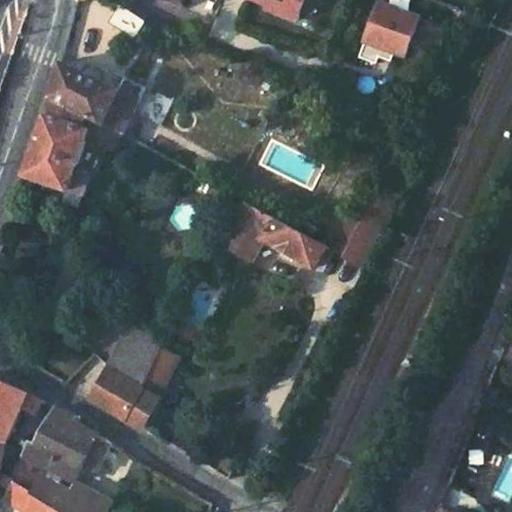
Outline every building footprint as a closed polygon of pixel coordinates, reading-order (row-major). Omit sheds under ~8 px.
[(141,41),(148,23),(155,8),(140,0),(132,0),(121,27),(141,41)] [(302,20),(306,0),(239,0),(239,5),(302,20)] [(389,0),(374,0),(361,47),(406,60),(421,9),(389,0)] [(140,97),(60,61),(52,96),(120,133),(140,97)] [(24,175),(67,189),(63,199),(81,207),(92,175),(74,168),(79,150),(96,155),(101,143),(109,147),(112,146),(125,153),(132,140),(120,133),(52,96),(24,175)] [(223,189),(209,181),(202,195),(216,203),(223,189)] [(349,227),(358,230),(377,193),(361,208),(342,225),(349,227)] [(250,258),(261,238),(310,265),(323,242),(322,242),(245,201),(222,243),(250,258)] [(337,248),(349,227),(342,225),(322,242),(323,242),(337,248)] [(134,319),(114,359),(143,374),(152,355),(156,346),(162,333),(134,319)] [(171,365),(176,356),(156,346),(152,355),(171,365)] [(171,365),(152,355),(143,374),(131,398),(122,416),(139,426),(142,421),(171,365)] [(112,358),(90,397),(122,416),(131,398),(143,374),(114,359),(112,358)] [(42,400),(0,383),(0,441),(6,444),(13,432),(23,405),(38,411),(42,400)] [(102,511),(105,507),(85,496),(79,495),(42,476),(47,467),(72,481),(83,462),(99,432),(77,418),(78,416),(54,406),(34,445),(29,442),(10,483),(28,491),(58,511),(102,511)] [(142,421),(139,426),(154,435),(156,429),(142,421)] [(96,469),(114,442),(99,432),(83,462),(96,469)] [(243,445),(233,440),(229,446),(233,447),(226,458),(223,457),(216,470),(227,477),(243,445)] [(509,500),(511,490),(511,453),(508,453),(494,495),(509,500)] [(137,456),(128,473),(144,484),(146,480),(154,467),(137,456)] [(154,485),(162,472),(154,467),(146,480),(154,485)] [(0,497),(22,509),(20,511),(58,511),(28,491),(10,483),(0,478),(0,485),(4,489),(0,496),(0,497)]
